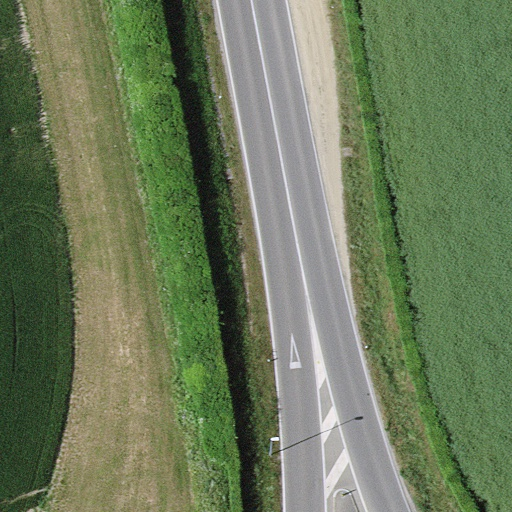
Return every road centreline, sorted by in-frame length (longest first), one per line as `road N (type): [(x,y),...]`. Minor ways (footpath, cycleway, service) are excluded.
road 1 (secondary): [(400,511),(289,211)]
road 2 (secondary): [(289,211),(303,511)]
road 3 (secondary): [(289,211),(251,0)]
